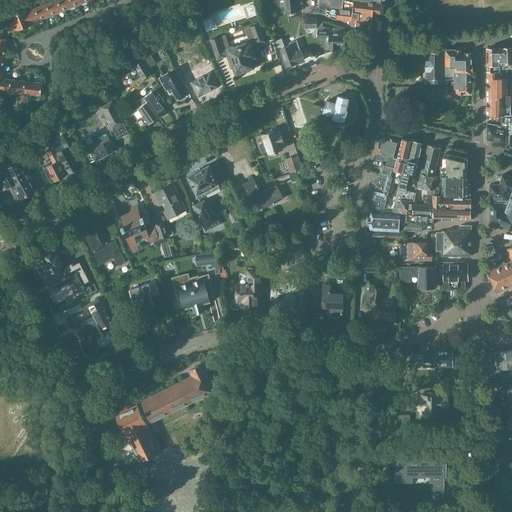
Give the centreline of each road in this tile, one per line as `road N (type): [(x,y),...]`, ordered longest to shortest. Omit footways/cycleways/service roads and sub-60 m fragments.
road 1 (residential): [(80,400),(214,337),(402,344),(480,296)]
road 2 (unclassified): [(0,237),(282,89),(345,67)]
road 3 (residential): [(472,511),(472,328),(480,296)]
road 4 (residential): [(80,400),(0,260)]
road 5 (residential): [(481,288),(479,148)]
road 6 (residential): [(124,511),(80,400)]
